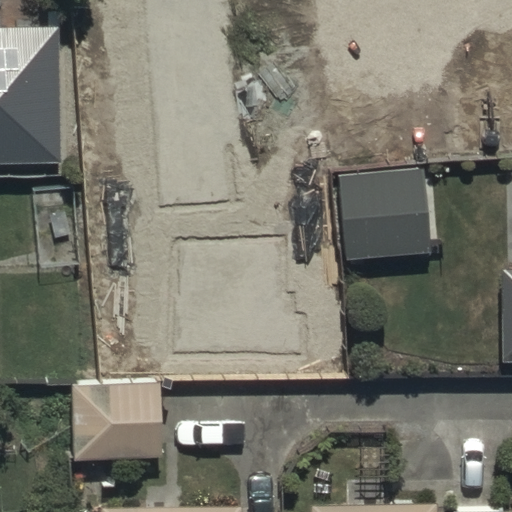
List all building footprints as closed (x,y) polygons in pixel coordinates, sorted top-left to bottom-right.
[(106,0),(119,134),(272,121),(264,29),(231,32),(227,0),(106,0)] [(433,7),(392,6),(391,55),(433,56),(433,7)] [(57,25),(0,25),(0,160),(57,160),(57,25)] [(511,39),(499,41),(506,133),(511,132),(511,39)] [(421,168),(336,172),(340,256),(425,252),(421,168)] [(511,265),(496,266),(499,361),(511,361),(511,265)] [(283,305),(225,307),(227,373),(329,370),(327,274),(283,275),(283,305)] [(158,380),(71,382),(73,457),(160,456),(158,380)] [(432,511),(433,503),(305,505),(305,511),(432,511)]
